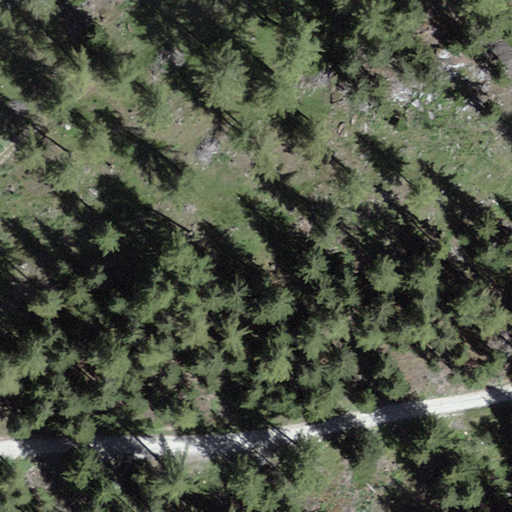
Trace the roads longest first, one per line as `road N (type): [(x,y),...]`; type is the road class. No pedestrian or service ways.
road 1 (track): [(0,456),(146,458),(319,442),(511,395)]
road 2 (track): [(0,168),(208,0)]
